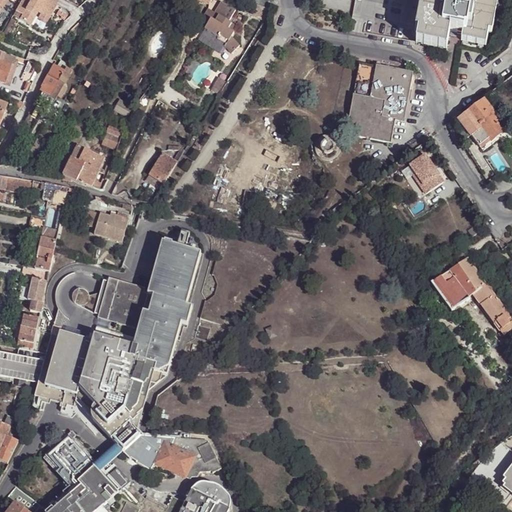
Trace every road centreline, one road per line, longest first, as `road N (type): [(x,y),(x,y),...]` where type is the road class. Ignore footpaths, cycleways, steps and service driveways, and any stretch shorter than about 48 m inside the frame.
road 1 (residential): [(482,193),(442,136),(421,60),(322,37),(295,18),(289,0)]
road 2 (residential): [(0,172),(154,207)]
